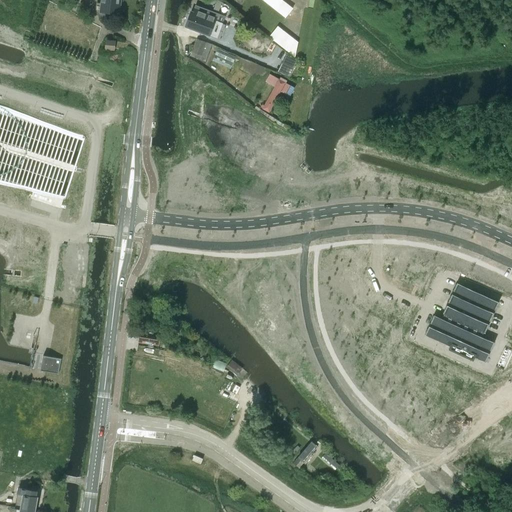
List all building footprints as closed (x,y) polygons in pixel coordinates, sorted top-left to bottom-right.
[(118,15),(120,0),(102,0),(101,12),(118,15)] [(263,0),(285,18),(293,8),(282,0),(263,0)] [(214,21),(216,14),(206,11),(203,17),(190,12),(185,27),(211,36),(216,21),(214,21)] [(269,37),(295,57),(298,42),(277,26),(269,37)] [(190,56),(199,59),(205,62),(212,45),(196,39),(190,56)] [(115,47),(116,42),(106,41),(105,48),(115,50),(115,47)] [(214,60),(231,67),(236,55),(219,48),(214,60)] [(290,77),(297,61),(285,55),(278,71),(290,77)] [(236,62),(263,74),(266,68),(239,56),(236,62)] [(290,86),(279,80),(269,74),(265,81),(275,87),(264,109),(269,111),(280,91),(286,94),(290,96),(294,88),(290,86)] [(270,120),(287,131),(289,127),(274,118),(267,114),(254,105),(252,108),(257,110),(270,120)] [(0,141),(10,109),(8,109),(0,136),(0,141)] [(0,156),(13,111),(12,110),(0,150),(0,156)] [(0,170),(17,112),(16,112),(0,165),(0,170)] [(0,181),(1,182),(21,114),(20,113),(0,179),(0,181)] [(5,183),(25,115),(24,115),(3,183),(5,183)] [(9,184),(29,117),(28,116),(7,184),(9,184)] [(12,185),(33,119),(32,118),(11,184),(12,185)] [(17,186),(37,120),(35,120),(15,185),(17,186)] [(20,186),(40,122),(39,121),(19,186),(20,186)] [(24,187),(44,123),(43,122),(23,187),(24,187)] [(28,188),(48,125),(47,124),(27,188),(28,188)] [(32,189),(52,126),(51,125),(31,189),(32,189)] [(37,190),(56,127),(54,127),(35,190),(37,190)] [(41,191),(60,129),(58,128),(39,191),(41,191)] [(44,192),(64,130),(62,129),(43,192),(44,192)] [(48,193),(58,161),(68,131),(66,131),(57,160),(47,192),(48,193)] [(60,165),(51,193),(52,194),(61,166),(62,162),(72,132),(70,132),(61,161),(60,165)] [(56,195),(76,134),(74,133),(54,194),(56,195)] [(60,196),(80,135),(78,135),(58,195),(60,196)] [(61,208),(64,197),(60,196),(58,195),(56,195),(54,194),(52,194),(51,193),(48,193),(47,192),(44,192),(43,192),(41,191),(39,191),(37,190),(35,190),(33,189),(30,198),(32,199),(61,208)] [(434,315),(425,334),(443,342),(450,346),(448,349),(473,360),(474,357),(485,361),(494,342),(480,336),(482,331),(484,332),(498,302),(457,283),(443,313),(445,314),(443,319),(434,315)] [(165,309),(163,320),(170,322),(172,311),(165,309)] [(140,330),(138,342),(158,345),(160,332),(140,330)] [(48,357),(35,354),(33,367),(48,370),(50,357),(48,357)] [(223,372),(227,364),(215,358),(211,367),(223,372)] [(242,368),(240,365),(231,359),(225,367),(236,376),(242,368)] [(311,453),(317,446),(311,441),(297,458),(297,457),(296,459),(289,453),(287,455),(290,458),(289,460),(313,480),(316,476),(302,464),(301,465),(298,462),(300,460),(305,464),(313,455),(311,453)] [(194,455),(192,460),(200,463),(202,459),(194,455)] [(22,508),(35,511),(38,497),(36,497),(37,492),(19,488),(18,494),(24,495),(22,508)]
